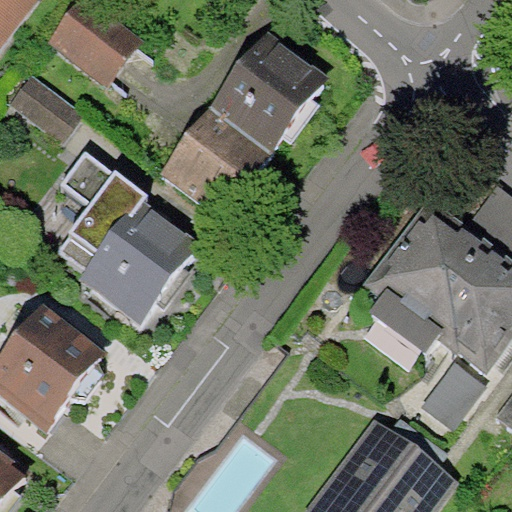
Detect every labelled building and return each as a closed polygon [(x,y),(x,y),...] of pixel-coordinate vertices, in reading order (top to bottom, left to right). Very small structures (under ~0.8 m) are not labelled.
[(0,0),(0,47),(36,0),(0,0)] [(146,43),(87,0),(84,0),(47,48),(108,91),(146,43)] [(226,220),(274,157),(332,81),(272,35),(213,112),(166,174),(226,220)] [(84,116),(34,79),(12,108),(62,145),(84,116)] [(87,155),(65,184),(97,209),(63,254),(92,275),(148,203),(87,155)] [(511,200),(494,187),(457,238),(428,217),(419,228),(410,222),(365,284),(393,304),(378,325),(420,356),(433,338),(458,356),(420,408),(456,434),(489,388),(483,384),(511,344),(511,200)] [(206,248),(148,203),(92,275),(85,284),(143,329),(206,248)] [(49,308),(0,371),(0,391),(52,431),(111,354),(49,308)] [(511,398),(501,412),(511,420),(511,398)] [(307,511),(441,511),(461,485),(374,421),(307,511)] [(0,511),(8,511),(33,479),(0,454),(0,511)]
